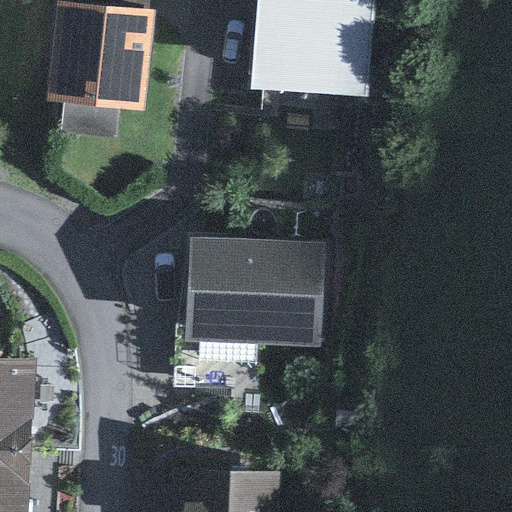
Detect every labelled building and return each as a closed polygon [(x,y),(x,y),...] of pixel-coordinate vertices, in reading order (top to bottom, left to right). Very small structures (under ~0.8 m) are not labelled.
[(386,0),(267,0),(261,89),(379,98),(386,0)] [(61,1),(53,90),(136,97),(144,9),(61,1)] [(328,245),(193,239),(188,324),(324,331),(328,245)] [(0,364),(0,445),(20,446),(23,365),(0,364)] [(0,445),(0,511),(17,511),(20,446),(0,445)] [(270,511),(272,475),(188,472),(186,511),(270,511)]
